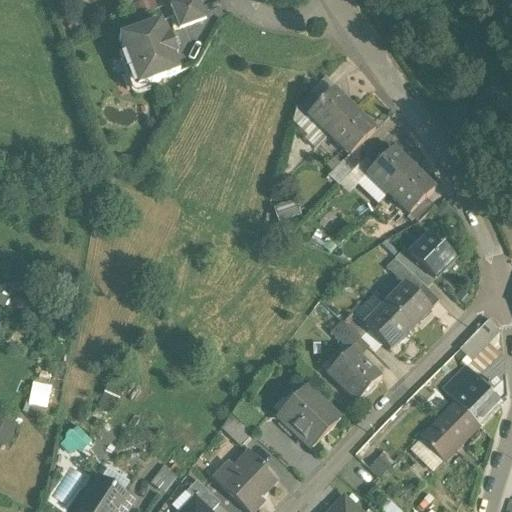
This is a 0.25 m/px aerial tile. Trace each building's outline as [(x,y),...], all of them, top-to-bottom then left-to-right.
[(196,0),(191,0),(169,8),(179,33),(205,24),(196,0)] [(159,26),(118,41),(137,92),(178,77),(172,61),(176,59),(169,40),(165,41),(159,26)] [(321,108),(308,122),(328,141),(352,116),(332,97),(321,108)] [(311,98),(294,115),(305,125),(308,122),(321,108),(311,98)] [(352,116),(328,141),(349,163),(361,151),(374,137),(352,116)] [(390,155),(381,147),(369,159),(365,163),(374,171),(390,155)] [(349,163),(345,167),(353,175),(365,163),(369,159),(361,151),(349,163)] [(412,174),(391,153),(390,155),(374,171),(367,179),(388,199),(412,174)] [(412,174),(388,199),(409,220),(426,203),(434,195),(412,174)] [(426,203),(409,220),(417,228),(434,211),(426,203)] [(442,225),(444,224),(452,215),(444,207),(434,218),(442,225)] [(429,240),(408,262),(418,272),(433,286),(454,264),(429,240)] [(408,262),(401,256),(394,263),(407,276),(411,280),(418,272),(408,262)] [(407,276),(394,263),(385,273),(398,286),(407,276)] [(411,280),(407,276),(398,286),(403,291),(412,300),(421,290),(411,280)] [(421,290),(412,300),(429,316),(438,306),(421,290)] [(403,291),(384,311),(409,336),(429,316),(412,300),(403,291)] [(384,311),(363,333),(367,337),(388,358),(409,336),(384,311)] [(363,333),(350,321),(342,329),(356,342),(360,345),(367,337),(363,333)] [(488,323),(459,355),(470,364),(498,332),(488,323)] [(342,329),(341,327),(330,338),(343,351),(344,350),(347,352),(356,342),(342,329)] [(356,342),(347,352),(344,350),(343,351),(338,359),(342,363),(351,354),(360,362),(368,354),(360,345),(356,342)] [(493,350),(479,364),(487,372),(501,359),(493,350)] [(342,363),(327,379),(357,408),(381,383),(360,362),(351,354),(342,363)] [(478,381),(475,384),(498,407),(505,399),(502,361),(502,358),(501,359),(487,372),(478,381)] [(472,377),(466,371),(456,382),(461,388),(472,377)] [(498,407),(475,384),(478,381),(474,376),(472,377),(461,388),(456,394),(463,401),(457,407),(468,418),(478,429),(498,407)] [(308,395),(280,423),(312,454),(340,426),(308,395)] [(266,426),(243,405),(231,420),(253,440),(266,426)] [(468,418),(457,407),(445,419),(456,430),(468,418)] [(0,444),(9,448),(17,425),(0,418),(0,444)] [(468,418),(456,430),(467,440),(478,429),(468,418)] [(427,426),(419,419),(413,424),(421,432),(427,426)] [(445,419),(422,442),(430,450),(443,463),(467,440),(456,430),(445,419)] [(253,440),(231,420),(222,431),(243,451),(253,440)] [(76,430),(60,447),(74,460),(90,443),(76,430)] [(430,450),(413,466),(426,480),(443,463),(430,450)] [(251,457),(220,490),(243,511),(257,511),(264,505),(261,502),(279,484),(251,457)] [(383,470),(374,461),(366,469),(375,478),(383,470)] [(127,511),(132,506),(97,483),(77,511),(127,511)] [(196,486),(187,495),(194,502),(204,511),(214,511),(219,507),(196,486)] [(204,511),(194,502),(183,511),(204,511)] [(353,511),(343,502),(333,511),(353,511)]
